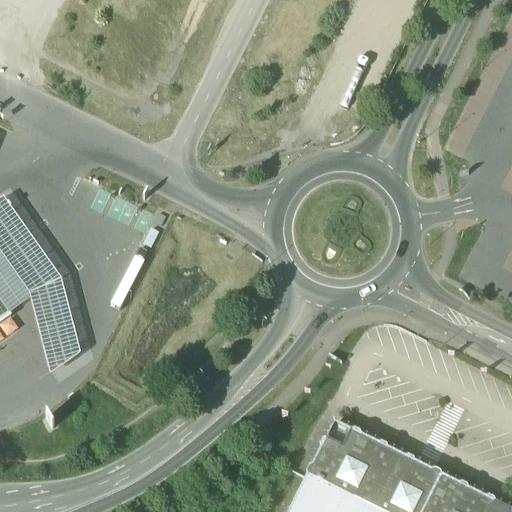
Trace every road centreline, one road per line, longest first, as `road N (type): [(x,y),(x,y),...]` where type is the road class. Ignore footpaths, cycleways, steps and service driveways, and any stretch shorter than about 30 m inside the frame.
road 1 (secondary): [(371,171),(457,0)]
road 2 (secondary): [(371,171),(327,165),(289,188),(273,228),(280,258),(298,280)]
road 3 (secondary): [(198,430),(265,382),(329,295)]
road 4 (secondary): [(298,280),(281,319),(198,430)]
road 5 (secondary): [(198,430),(117,484),(44,511)]
road 6 (tertiary): [(387,276),(511,342)]
road 7 (secondary): [(387,276),(405,242),(405,216),(371,171)]
